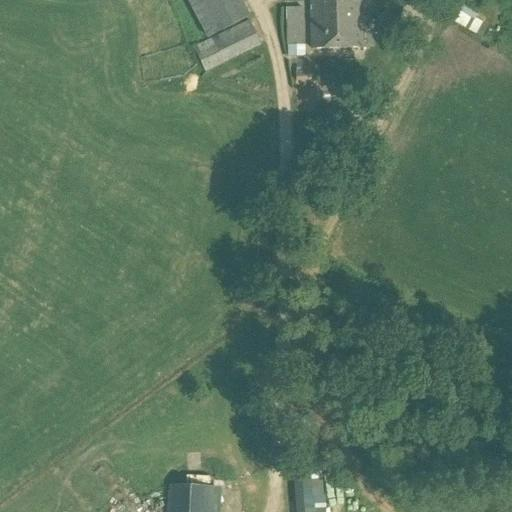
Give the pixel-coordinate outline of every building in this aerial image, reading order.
[(187,0),(207,39),(248,18),(238,0),(187,0)] [(311,0),(312,49),(364,48),(362,0),(311,0)] [(287,46),(304,46),(303,9),(286,9),(287,46)] [(205,73),(261,45),(249,22),(194,50),(205,73)] [(304,57),(304,46),(287,46),(287,58),(304,57)] [(296,511),(323,511),(319,464),(292,467),(296,511)] [(219,511),(221,488),(211,488),(169,486),(168,511),(219,511)]
